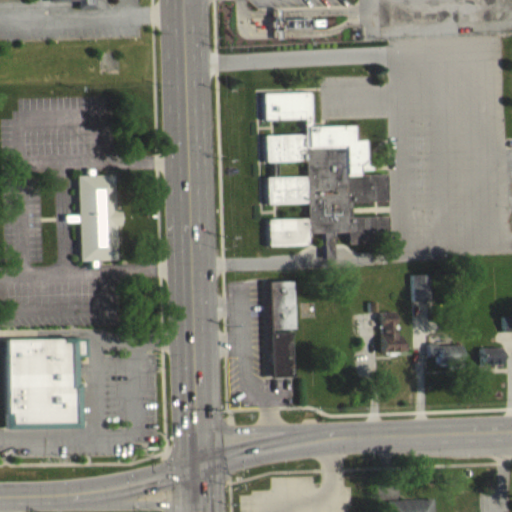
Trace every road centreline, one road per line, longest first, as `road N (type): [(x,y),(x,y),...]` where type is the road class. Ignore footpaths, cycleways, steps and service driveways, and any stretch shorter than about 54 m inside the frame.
road 1 (secondary): [(0,494),(110,487),(331,436),(511,427)]
road 2 (primary): [(182,0),(198,511)]
road 3 (secondary): [(188,511),(173,503),(3,494)]
road 4 (secondary): [(194,406),(217,426),(372,434)]
